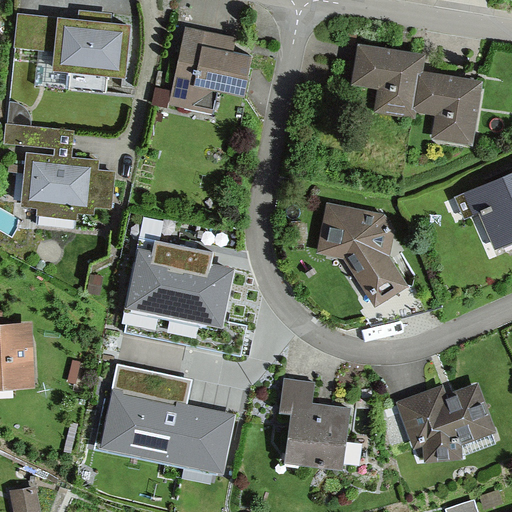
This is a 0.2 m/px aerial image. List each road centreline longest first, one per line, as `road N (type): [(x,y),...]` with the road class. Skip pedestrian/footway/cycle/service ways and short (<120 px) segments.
road 1 (residential): [(511,309),(423,348),(369,355),(313,335),(286,309),(267,275),(258,232),(301,0)]
road 2 (residential): [(511,31),(321,0)]
road 3 (unknown): [(156,0),(158,39),(137,134),(119,147),(90,144)]
